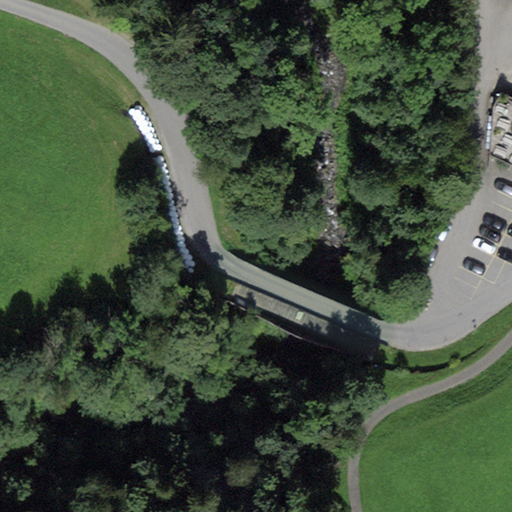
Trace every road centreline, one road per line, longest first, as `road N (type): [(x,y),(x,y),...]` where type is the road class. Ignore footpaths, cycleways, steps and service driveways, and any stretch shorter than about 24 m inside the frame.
road 1 (unclassified): [(0,0),(91,33),(146,82),(179,139),(202,237),(227,265),(395,334),(445,329),(511,290)]
road 2 (track): [(511,338),(448,388),(387,410),(359,451),(363,511)]
